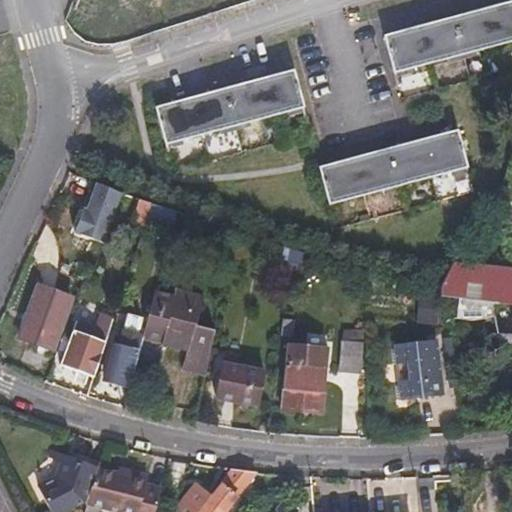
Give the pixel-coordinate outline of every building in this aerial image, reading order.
[(511,0),(385,33),(395,72),(511,41),(511,0)] [(171,101),(156,104),(166,142),(306,107),(296,69),(171,101)] [(321,165),(332,203),(469,167),(459,129),(414,141),(321,165)] [(111,193),(80,183),(67,215),(97,228),(111,193)] [(124,195),(110,232),(118,235),(129,206),(139,209),(141,202),(124,195)] [(163,209),(160,218),(174,222),(176,214),(163,209)] [(174,222),(231,243),(234,232),(176,214),(174,222)] [(289,249),(286,278),(301,280),(304,254),(289,249)] [(487,294),(483,313),(511,317),(511,271),(462,263),(450,287),(458,289),(462,277),(483,281),(481,292),(487,294)] [(442,286),(439,306),(483,313),(487,294),(481,292),(483,281),(462,277),(458,289),(450,287),(442,286)] [(155,292),(142,340),(138,356),(158,362),(165,346),(190,353),(184,370),(206,377),(214,335),(198,329),(207,298),(176,289),(173,298),(155,292)] [(37,290),(18,342),(51,355),(72,303),(37,290)] [(74,333),(61,368),(79,374),(83,364),(89,366),(96,341),(89,338),(93,323),(81,319),(76,334),(74,333)] [(292,321),(282,320),(280,336),(291,337),(292,321)] [(116,344),(108,368),(115,371),(112,382),(130,388),(138,356),(142,340),(125,335),(122,345),(116,344)] [(344,336),(343,375),(361,376),(363,337),(344,336)] [(398,385),(401,403),(443,397),(435,343),(393,350),(396,366),(410,365),(413,383),(398,385)] [(288,348),(283,412),(322,416),(326,351),(288,348)] [(224,367),(217,401),(255,408),(263,374),(224,367)] [(47,453),(61,458),(62,454),(48,448),(47,453)] [(36,486),(50,511),(61,511),(85,500),(99,463),(101,459),(78,450),(75,458),(62,454),(61,458),(53,476),(36,486)] [(112,509),(122,511),(153,511),(160,486),(146,481),(148,474),(134,469),(132,474),(118,469),(99,463),(85,500),(112,509)] [(132,474),(134,469),(120,465),(118,469),(132,474)] [(220,511),(253,471),(240,469),(227,467),(216,480),(218,482),(208,495),(193,482),(168,511),(220,511)] [(111,511),(112,509),(85,500),(81,511),(82,511),(111,511)]
